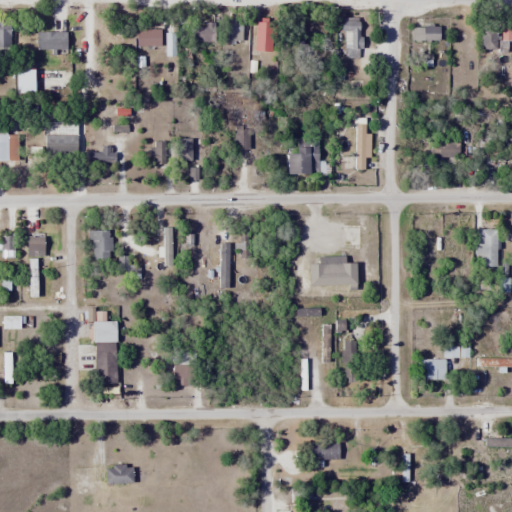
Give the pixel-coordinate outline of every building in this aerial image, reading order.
[(359,58),(359,18),(341,18),(341,58),(359,58)] [(285,47),(303,48),(303,20),(286,20),(285,47)] [(223,21),(223,41),(240,42),(240,21),(223,21)] [(270,52),(270,22),(253,22),(253,52),(270,52)] [(9,25),(0,24),(0,46),(9,47),(9,25)] [(214,25),(190,25),(190,42),(214,42),(214,25)] [(439,41),(439,26),(409,26),(409,41),(439,41)] [(464,26),(453,26),(453,66),(464,66),(464,26)] [(494,26),(480,26),(480,50),(494,50),(494,26)] [(135,29),(135,46),(159,46),(159,29),(135,29)] [(64,32),(34,32),(34,50),(64,50),(64,32)] [(174,33),(164,33),(164,56),(174,56),(174,33)] [(74,122),(44,122),(44,136),(58,136),(58,160),(75,160),(74,122)] [(363,169),(363,125),(353,125),(353,169),(363,169)] [(425,137),(425,161),(457,161),(457,137),(425,137)] [(151,165),(163,165),(163,142),(151,142),(151,165)] [(284,173),(316,173),(316,143),(292,143),(292,154),(284,154),(284,173)] [(99,152),(86,152),(86,164),(113,164),(113,146),(99,146),(99,152)] [(238,223),(238,258),(247,258),(247,223),(238,223)] [(473,255),(494,255),(494,229),(473,229),(473,255)] [(89,259),(110,259),(110,231),(89,231),(89,259)] [(0,257),(14,258),(14,235),(0,234),(0,257)] [(42,256),(42,235),(24,235),(24,256),(42,256)] [(217,287),(226,287),(226,243),(217,243),(217,287)] [(343,256),(315,256),(315,264),(306,264),(306,286),(353,286),(353,263),(343,263),(343,256)] [(114,321),(91,322),(92,385),(115,384),(114,321)] [(443,341),(443,358),(467,358),(467,341),(443,341)] [(359,383),(359,342),(341,342),(341,383),(359,383)] [(171,386),(192,386),(192,351),(171,351),(171,386)] [(417,380),(442,380),(442,358),(417,358),(417,380)] [(511,359),(474,359),(474,367),(511,367),(511,359)] [(511,446),(511,439),(482,439),(482,447),(511,446)] [(308,460),(338,460),(338,443),(308,443),(308,460)] [(104,484),(132,484),(132,465),(104,465),(104,484)]
